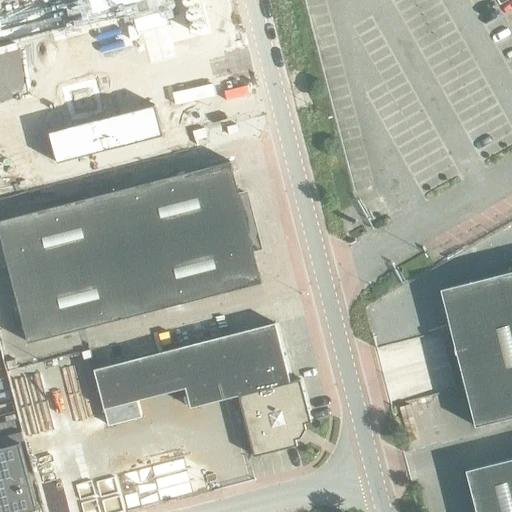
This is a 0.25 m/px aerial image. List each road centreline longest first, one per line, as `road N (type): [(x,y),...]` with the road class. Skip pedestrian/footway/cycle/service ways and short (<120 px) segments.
road 1 (unclassified): [(252,0),(375,473)]
road 2 (unknown): [(221,511),(211,441),(201,429),(73,456)]
road 3 (unclassified): [(221,511),(375,473)]
